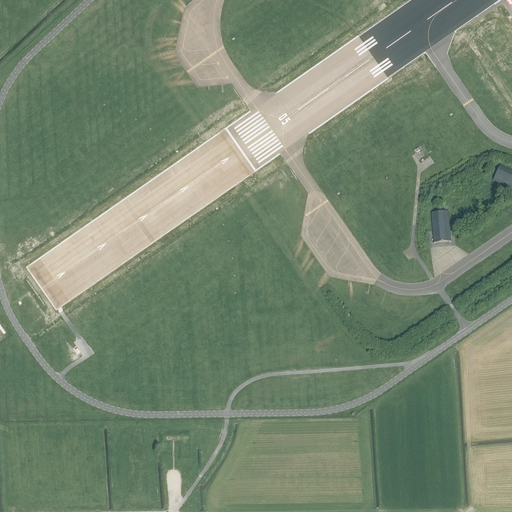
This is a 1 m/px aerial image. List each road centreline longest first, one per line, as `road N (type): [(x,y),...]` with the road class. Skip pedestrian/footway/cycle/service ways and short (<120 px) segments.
road 1 (unclassified): [(0,290),(57,379),(102,406),(143,414),(349,405),(511,299)]
road 2 (unclassified): [(89,0),(16,70),(0,100)]
